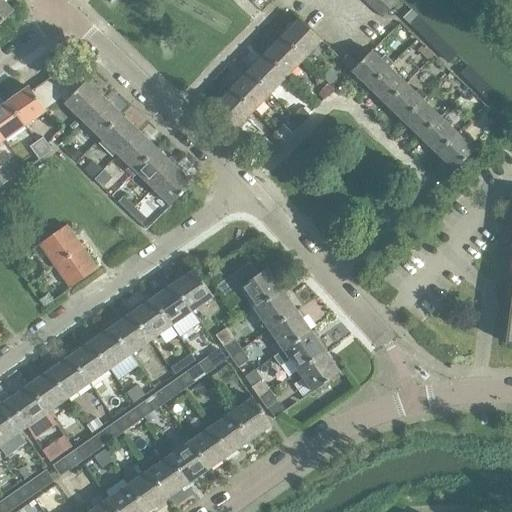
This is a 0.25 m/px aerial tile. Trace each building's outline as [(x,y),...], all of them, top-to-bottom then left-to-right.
[(0,0),(0,25),(13,12),(0,0)] [(382,17),(399,0),(379,0),(372,8),(382,17)] [(430,29),(411,10),(404,18),(422,36),(430,29)] [(322,41),(300,20),(282,38),(304,59),(322,41)] [(443,41),(430,29),(422,36),(435,49),(443,41)] [(304,59),(282,38),(265,55),(287,77),(304,59)] [(456,53),(443,41),(435,49),(448,61),(456,53)] [(423,46),(418,51),(429,62),(434,56),(423,46)] [(369,88),(388,68),(392,64),(385,57),(380,61),(371,52),(352,71),(361,80),(369,88)] [(287,77),(265,55),(248,73),(270,94),(287,77)] [(481,78),(469,66),(461,74),(474,86),(481,78)] [(386,105),(405,85),(388,68),(369,88),(386,105)] [(329,70),(322,77),(331,86),(338,78),(329,70)] [(62,72),(61,72),(52,79),(67,100),(79,88),(62,72)] [(270,94),(248,73),(231,91),(253,112),(270,94)] [(494,91),(481,78),(474,86),(487,98),(494,91)] [(67,100),(52,79),(42,86),(55,104),(62,100),(65,103),(67,100)] [(86,82),(79,88),(67,100),(65,103),(66,104),(65,104),(79,118),(82,121),(104,98),(86,82)] [(329,85),(318,95),(323,100),(334,90),(329,85)] [(405,85),(386,105),(403,121),(422,101),(427,96),(419,90),(415,94),(405,85)] [(55,104),(42,86),(32,93),(45,111),(55,104)] [(45,111),(32,93),(30,89),(10,103),(26,126),(46,112),(45,111)] [(253,112),(231,91),(214,108),(236,130),(253,112)] [(507,103),(494,91),(487,98),(499,111),(507,103)] [(122,115),(104,98),(82,121),(100,138),(122,115)] [(420,138),(439,118),(422,101),(403,121),(420,138)] [(26,126),(10,103),(0,109),(0,132),(5,140),(26,126)] [(139,132),(122,115),(100,138),(118,155),(139,132)] [(437,154),(456,134),(439,118),(420,138),(437,154)] [(76,121),(71,127),(74,130),(80,125),(76,121)] [(157,149),(139,132),(118,155),(136,172),(157,149)] [(474,151),(456,134),(437,154),(455,171),(474,151)] [(264,138),(257,145),(266,154),(273,147),(264,138)] [(43,139),(37,143),(46,156),(52,151),(43,139)] [(46,156),(37,143),(30,148),(39,160),(46,156)] [(74,147),(68,153),(76,161),(82,154),(74,147)] [(154,189),(175,166),(157,149),(136,172),(154,189)] [(6,160),(12,174),(23,170),(17,156),(6,160)] [(93,162),(85,171),(94,181),(103,172),(93,162)] [(193,183),(175,166),(154,189),(171,206),(193,183)] [(2,167),(0,168),(0,176),(5,184),(11,179),(2,167)] [(118,202),(130,213),(135,207),(124,196),(118,202)] [(147,219),(135,207),(130,213),(141,224),(147,219)] [(67,226),(40,245),(55,267),(78,251),(70,239),(73,236),(67,226)] [(86,262),(78,251),(55,267),(70,288),(97,270),(90,260),(86,262)] [(281,291),(267,270),(258,276),(250,264),(228,280),(217,287),(225,299),(240,289),(255,309),(281,291)] [(219,267),(208,274),(217,287),(228,280),(219,267)] [(194,270),(174,285),(193,312),(213,297),(194,270)] [(193,312),(174,285),(153,299),(172,326),(193,312)] [(296,311),(281,291),(255,309),(269,330),(296,311)] [(172,326),(153,299),(133,313),(152,340),(172,326)] [(310,332),(296,311),(269,330),(284,351),(310,332)] [(152,340),(133,313),(112,328),(131,355),(152,340)] [(131,355),(112,328),(92,342),(111,369),(131,355)] [(217,337),(224,347),(233,340),(227,330),(217,337)] [(310,332),(284,351),(274,358),(280,367),(290,360),(298,371),(325,353),(310,332)] [(231,357),(241,350),(233,340),(224,347),(231,357)] [(111,369),(92,342),(71,356),(90,383),(111,369)] [(219,350),(208,357),(215,367),(226,360),(219,350)] [(248,361),(241,350),(231,357),(238,368),(248,361)] [(339,373),(325,353),(298,371),(313,392),(339,373)] [(90,383),(71,356),(51,371),(70,398),(90,383)] [(215,367),(208,357),(198,365),(205,374),(215,367)] [(205,374),(198,365),(188,372),(194,382),(205,374)] [(70,398),(51,371),(30,385),(49,412),(70,398)] [(194,382),(188,372),(177,379),(184,389),(194,382)] [(184,389),(177,379),(167,386),(174,396),(184,389)] [(253,388),(260,398),(270,392),(262,381),(253,388)] [(49,412),(30,385),(8,400),(27,427),(49,412)] [(138,385),(127,393),(134,403),(145,395),(138,385)] [(174,396),(167,386),(157,394),(163,404),(174,396)] [(277,402),(270,392),(260,398),(267,409),(277,402)] [(163,404),(157,394),(146,401),(153,411),(163,404)] [(251,440),(272,426),(253,399),(232,413),(251,440)] [(0,446),(27,427),(8,400),(0,406),(0,446)] [(153,411),(146,401),(136,408),(143,418),(153,411)] [(143,418),(136,408),(125,415),(132,425),(143,418)] [(230,455),(251,440),(232,413),(211,428),(230,455)] [(132,425),(125,415),(115,423),(122,433),(132,425)] [(97,419),(87,426),(93,434),(102,427),(97,419)] [(122,433),(115,423),(105,430),(112,440),(122,433)] [(210,469),(230,455),(211,428),(191,442),(210,469)] [(112,440),(105,430),(94,437),(101,447),(112,440)] [(101,447),(94,437),(84,444),(91,454),(101,447)] [(189,484),(210,469),(191,442),(170,457),(189,484)] [(91,454),(84,444),(74,452),(81,462),(91,454)] [(106,450),(95,457),(102,468),(113,460),(106,450)] [(81,462),(74,452),(63,459),(70,469),(81,462)] [(168,498),(189,484),(170,457),(149,471),(168,498)] [(70,469),(63,459),(53,466),(60,476),(70,469)] [(28,464),(19,471),(25,480),(34,474),(28,464)] [(47,471),(36,478),(43,488),(54,480),(47,471)] [(147,511),(148,511),(168,498),(149,471),(129,485),(147,511)] [(43,488),(36,478),(26,485),(33,495),(43,488)] [(33,495),(26,485),(15,493),(22,502),(33,495)] [(116,511),(147,511),(129,485),(108,500),(116,511)] [(22,502),(15,493),(5,500),(12,510),(22,502)] [(8,511),(12,510),(5,500),(0,503),(0,511),(8,511)] [(116,511),(108,500),(90,511),(116,511)]
